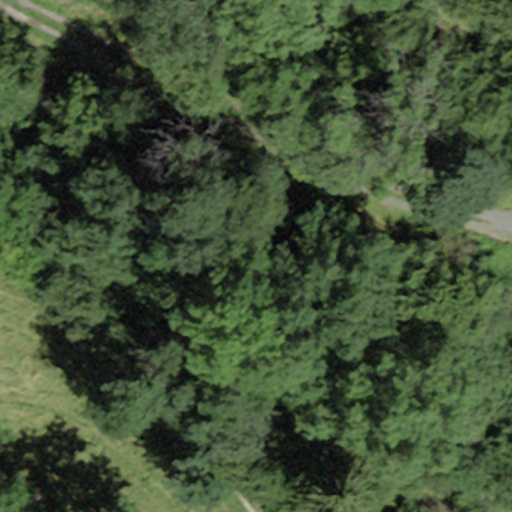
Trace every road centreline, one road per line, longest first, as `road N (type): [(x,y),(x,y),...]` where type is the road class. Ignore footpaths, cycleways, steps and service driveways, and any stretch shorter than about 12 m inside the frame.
road 1 (track): [(7,0),(296,167),(511,226)]
road 2 (track): [(0,210),(136,353),(257,511)]
